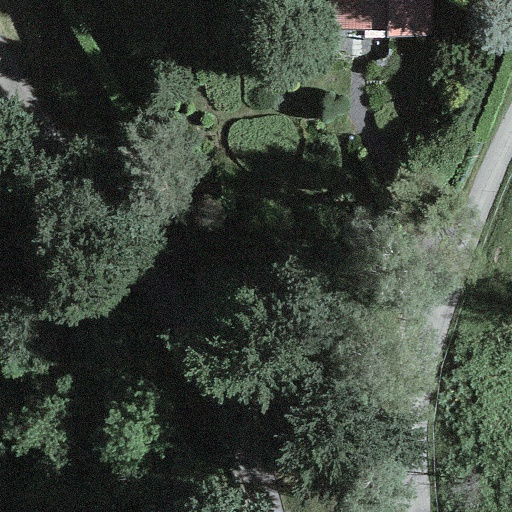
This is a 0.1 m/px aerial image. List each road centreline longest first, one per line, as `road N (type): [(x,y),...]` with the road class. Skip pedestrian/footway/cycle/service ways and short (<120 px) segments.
road 1 (residential): [(261,511),(203,357),(0,66)]
road 2 (residential): [(511,122),(458,234),(420,363),(402,511)]
